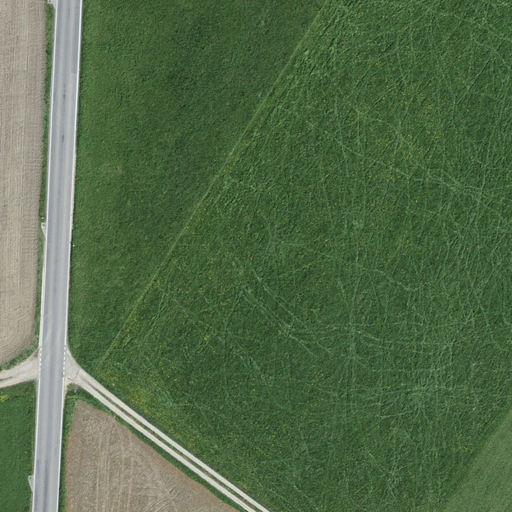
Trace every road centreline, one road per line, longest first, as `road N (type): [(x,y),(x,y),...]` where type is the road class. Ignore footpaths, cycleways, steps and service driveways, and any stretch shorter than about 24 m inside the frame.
road 1 (tertiary): [(70,0),(48,511)]
road 2 (track): [(0,381),(52,373),(87,383),(261,511)]
